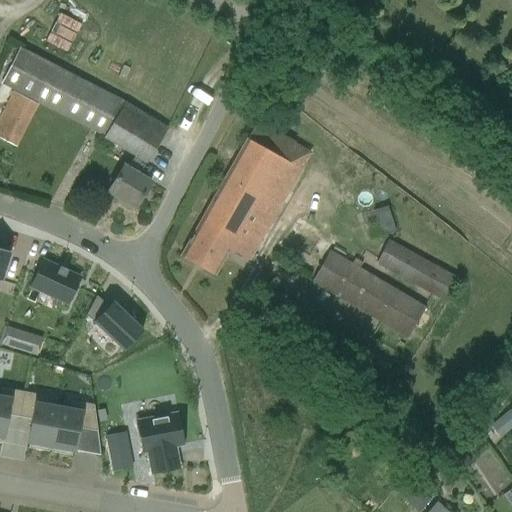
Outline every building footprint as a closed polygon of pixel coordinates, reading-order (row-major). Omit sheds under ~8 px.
[(1,83),(105,136),(104,138),(135,156),(128,168),(123,166),(108,192),(121,199),(121,202),(129,206),(130,206),(135,208),(151,182),(138,174),(145,162),(146,163),(167,129),(125,103),(19,48),(1,83)] [(31,119),(5,105),(0,114),(0,138),(16,147),(31,119)] [(283,160),(247,139),(246,139),(180,256),(214,276),(229,249),(249,261),(309,154),(292,144),(283,160)] [(375,211),(383,231),(397,225),(388,205),(375,211)] [(460,278),(388,239),(375,264),(446,302),(460,278)] [(0,280),(9,252),(0,248),(0,280)] [(425,307),(329,250),(312,281),(407,338),(425,307)] [(79,278),(42,261),(30,287),(67,304),(79,278)] [(96,296),(86,315),(123,350),(142,330),(118,308),(114,312),(96,296)] [(6,330),(1,345),(34,356),(39,340),(6,330)] [(0,437),(3,438),(7,415),(19,417),(24,392),(1,388),(0,396),(0,395),(0,437)] [(19,417),(31,419),(27,442),(30,443),(29,447),(47,450),(50,450),(58,407),(44,404),(46,396),(24,392),(19,417)] [(52,451),(70,454),(71,450),(74,451),(78,428),(96,431),(93,405),(73,401),(71,409),(58,407),(50,450),(52,451)] [(511,428),(511,412),(509,410),(489,426),(500,439),(511,428)] [(152,474),(178,469),(175,454),(172,455),(171,447),(183,444),(178,414),(136,422),(141,453),(147,452),(152,474)] [(362,428),(340,433),(346,458),(368,453),(362,428)] [(127,440),(107,444),(112,472),(133,468),(127,440)] [(446,458),(459,474),(471,464),(458,448),(446,458)] [(427,473),(432,478),(442,469),(437,463),(427,473)] [(419,511),(431,498),(412,483),(401,497),(419,511)] [(447,511),(437,502),(427,511),(447,511)]
